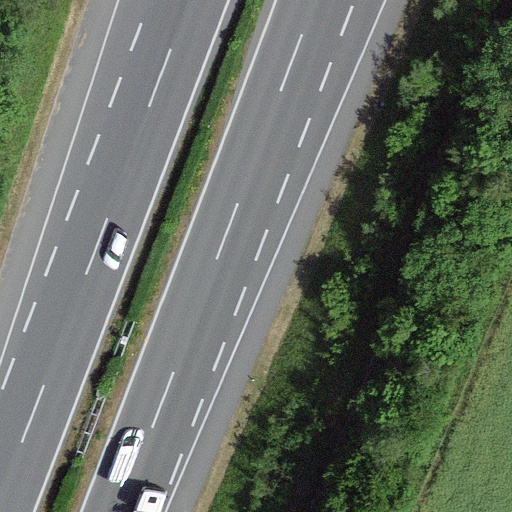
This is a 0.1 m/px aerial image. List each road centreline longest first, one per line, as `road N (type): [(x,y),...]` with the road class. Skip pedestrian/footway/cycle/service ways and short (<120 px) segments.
road 1 (motorway): [(120,511),(314,0)]
road 2 (motorway): [(189,0),(0,499)]
